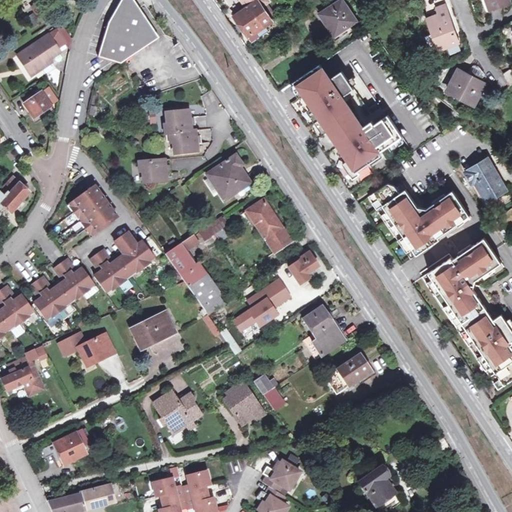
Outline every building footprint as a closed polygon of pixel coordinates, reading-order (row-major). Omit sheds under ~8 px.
[(38,15),(36,17),(33,13),(26,17),(34,27),(40,22),(40,23),(54,14),(44,0),(42,0),(33,7),(38,15)] [(120,59),(159,33),(136,0),(119,0),(121,5),(116,6),(111,16),(99,53),(120,59)] [(235,0),(233,2),(241,14),(251,7),(252,8),(259,3),(257,1),(257,0),(235,0)] [(338,33),(358,20),(344,0),(343,0),(322,14),(327,21),(328,20),(338,33)] [(511,0),(489,0),(494,11),(511,3),(511,0)] [(267,28),(273,24),(259,3),(252,8),(251,7),(241,14),(236,17),(241,25),(246,32),(251,39),(258,34),(267,28)] [(429,19),(442,49),(460,43),(446,7),(438,10),(439,15),(429,19)] [(327,21),(322,14),(319,16),(337,41),(361,25),(358,20),(338,33),(328,20),(327,21)] [(62,25),(56,30),(66,44),(70,50),(72,39),(62,25)] [(267,28),(258,34),(261,38),(270,33),(267,28)] [(56,30),(17,55),(31,77),(52,63),(50,60),(48,57),(58,50),(66,44),(56,30)] [(48,57),(50,60),(60,53),(58,50),(48,57)] [(297,82),(305,95),(332,77),(323,64),(297,82)] [(476,104),(487,86),(461,70),(449,88),(476,104)] [(347,73),(341,77),(353,95),(360,90),(347,73)] [(340,148),(358,175),(376,163),(374,160),(408,136),(394,116),(380,125),(378,122),(369,128),(348,98),(353,95),(341,77),(335,81),(332,77),(305,95),(331,135),(336,132),(345,145),(340,148)] [(50,89),(58,101),(60,100),(63,80),(50,89)] [(26,105),(34,117),(50,106),(58,101),(50,89),(33,100),(28,103),(26,105)] [(50,106),(34,117),(33,118),(37,124),(54,112),(50,106)] [(174,131),(200,129),(199,115),(194,115),(193,109),(171,110),(171,122),(171,131),(174,131)] [(204,129),(200,129),(174,131),(175,140),(175,152),(198,150),(198,143),(204,143),(204,129)] [(461,173),(471,189),(473,187),(485,207),(508,193),(490,162),(487,157),(461,173)] [(172,172),(171,158),(148,160),(143,160),(143,169),(144,181),(166,180),(165,173),(172,172)] [(225,200),(250,183),(234,159),(209,177),(225,200)] [(0,202),(11,212),(30,192),(13,177),(0,191),(0,202)] [(388,183),(372,194),(376,200),(373,203),(377,209),(384,205),(417,254),(440,239),(472,217),(459,198),(460,197),(457,192),(455,193),(453,190),(440,199),(443,202),(437,206),(435,203),(427,208),(418,206),(406,189),(400,193),(395,185),(388,183)] [(88,228),(94,236),(106,228),(102,222),(113,214),(109,209),(98,217),(90,206),(102,199),(97,192),(86,200),(82,195),(71,203),(77,211),(83,219),(88,228)] [(256,225),(275,253),(276,254),(291,243),(278,224),(276,225),(265,209),(267,208),(263,202),(250,210),(259,223),(256,225)] [(77,211),(71,203),(68,205),(74,213),(77,211)] [(384,205),(377,209),(411,258),(417,254),(384,205)] [(83,219),(77,211),(74,213),(80,222),(83,219)] [(83,219),(80,222),(86,230),(88,228),(83,219)] [(222,219),(209,228),(214,236),(228,226),(222,219)] [(94,236),(88,228),(86,230),(91,238),(94,236)] [(205,241),(214,236),(209,228),(200,233),(205,241)] [(103,271),(100,273),(94,277),(105,292),(111,288),(113,291),(126,282),(124,279),(136,271),(138,273),(150,265),(149,262),(155,258),(144,242),(137,246),(135,248),(133,246),(136,244),(128,233),(116,241),(123,253),(126,251),(127,254),(125,255),(113,264),(111,265),(109,263),(111,261),(104,250),(91,259),(99,270),(101,268),(103,271)] [(195,235),(166,255),(175,268),(189,258),(186,254),(200,245),(195,235)] [(498,257),(485,237),(453,259),(452,256),(429,272),(496,372),(490,376),(495,383),(498,380),(502,387),(511,379),(511,344),(511,343),(511,339),(510,337),(511,335),(511,327),(502,313),(494,319),(474,289),(476,280),(484,275),(481,272),(488,268),(490,271),(502,263),(502,262),(504,261),(500,256),(498,257)] [(290,268),(301,286),(310,280),(307,276),(320,267),(310,253),(301,259),(302,260),(290,268)] [(189,289),(204,279),(189,258),(175,268),(185,282),(189,289)] [(43,276),(32,282),(30,284),(37,295),(40,294),(42,297),(41,297),(40,298),(34,303),(45,318),(51,314),(53,317),(53,316),(65,308),(63,305),(75,297),(77,299),(90,291),(88,288),(94,284),(83,268),(77,272),(74,274),(72,271),(75,270),(67,259),(54,267),(62,278),(65,277),(67,279),(64,281),(52,289),(50,291),(48,288),(50,287),(43,276)] [(490,376),(496,372),(429,272),(423,276),(490,376)] [(209,316),(223,306),(204,279),(189,289),(209,316)] [(281,282),(274,287),(284,301),(291,296),(281,282)] [(0,336),(5,333),(3,331),(14,323),(16,325),(29,316),(27,314),(33,310),(22,294),(16,298),(14,300),(12,297),(15,295),(7,285),(0,289),(0,302),(1,305),(4,303),(6,305),(3,307),(0,309),(0,336)] [(261,320),(266,326),(279,317),(273,308),(284,301),(274,287),(250,303),(255,311),(243,319),(249,329),(258,323),(261,320)] [(323,309),(305,321),(318,340),(327,354),(346,341),(332,322),(335,320),(331,315),(329,316),(323,309)] [(174,333),(164,312),(131,328),(140,349),(174,333)] [(211,330),(215,327),(207,315),(203,319),(211,330)] [(13,329),(17,337),(24,332),(20,325),(13,329)] [(76,345),(83,342),(79,331),(56,340),(60,353),(77,347),(76,345)] [(225,340),(230,336),(228,332),(227,331),(221,334),(225,340)] [(111,353),(103,334),(83,342),(76,345),(77,347),(84,365),(111,353)] [(225,340),(230,346),(237,356),(242,353),(230,336),(225,340)] [(39,356),(46,352),(42,345),(35,349),(39,356)] [(311,365),(319,359),(311,346),(302,352),(311,365)] [(26,388),(28,392),(38,395),(45,392),(36,372),(35,370),(35,368),(36,366),(33,359),(39,356),(35,349),(35,348),(25,354),(26,356),(8,365),(12,375),(3,379),(9,392),(18,388),(19,391),(26,388)] [(332,375),(343,392),(371,373),(360,356),(332,375)] [(36,372),(45,392),(48,390),(36,366),(35,368),(35,370),(36,372)] [(256,384),(264,396),(273,390),(279,386),(271,375),(256,384)] [(343,392),(332,375),(327,379),(338,396),(343,392)] [(262,410),(243,383),(230,392),(232,396),(225,401),(242,424),(262,410)] [(270,404),(279,398),(273,390),(264,396),(270,404)] [(203,414),(191,395),(181,402),(174,391),(156,403),(174,432),(203,414)] [(270,404),(275,411),(284,405),(279,398),(270,404)] [(75,445),(80,443),(75,432),(70,435),(75,445)] [(54,443),(64,464),(80,457),(75,445),(70,435),(54,443)] [(64,464),(54,443),(49,446),(59,467),(64,464)] [(286,463),(284,465),(278,474),(275,472),(268,468),(264,475),(268,478),(264,484),(269,488),(279,494),(282,488),(290,493),(303,473),(286,463)] [(281,463),(275,472),(278,474),(284,465),(281,463)] [(378,511),(391,511),(402,504),(395,494),(396,493),(388,481),(390,479),(383,469),(359,485),(376,509),(377,509),(378,511)] [(210,485),(207,472),(188,476),(190,486),(182,488),(187,508),(188,509),(195,508),(196,511),(216,511),(214,499),(209,500),(205,486),(210,485)] [(182,488),(182,487),(174,489),(172,479),(153,484),(156,497),(160,496),(164,509),(159,511),(180,511),(180,510),(187,508),(182,488)] [(77,511),(116,502),(112,484),(102,486),(81,491),(82,493),(49,501),(54,511),(77,511)] [(267,505),(262,511),(288,511),(290,509),(282,504),(286,498),(279,494),(269,488),(266,494),(263,492),(258,499),(264,503),(267,505)] [(259,511),(262,511),(267,505),(264,503),(259,511)]
